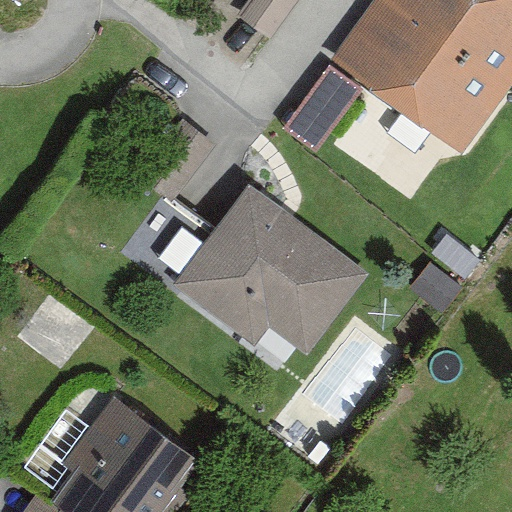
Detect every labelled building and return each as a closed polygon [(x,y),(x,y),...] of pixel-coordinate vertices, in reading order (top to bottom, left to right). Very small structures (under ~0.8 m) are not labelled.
[(255,0),(248,14),(278,30),(294,0),(255,0)] [(511,1),(510,0),(381,0),(331,67),(459,161),(511,89),(511,1)] [(251,179),(177,277),(312,379),(386,281),(251,179)] [(146,511),(190,456),(104,391),(41,474),(90,511),(146,511)] [(71,511),(50,488),(22,511),(71,511)]
